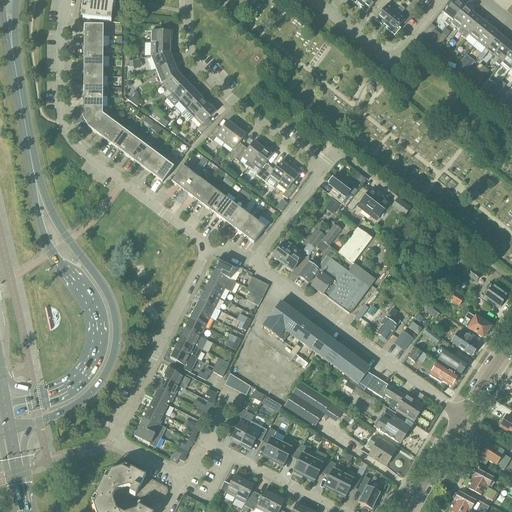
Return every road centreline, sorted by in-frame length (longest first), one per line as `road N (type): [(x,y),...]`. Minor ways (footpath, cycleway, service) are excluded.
road 1 (secondary): [(8,433),(87,398),(104,378),(115,337),(106,293),(47,207),(23,125)]
road 2 (secondary): [(23,125),(41,231),(86,299),(95,331),(92,357),(76,380),(53,395),(3,406)]
road 3 (residential): [(208,247),(80,152),(63,130),(66,0)]
road 4 (residential): [(184,477),(121,442),(117,426),(208,247)]
road 5 (residential): [(460,417),(252,262)]
road 6 (residential): [(322,170),(196,65),(187,0)]
road 7 (residential): [(312,0),(390,63),(442,0)]
road 8 (residential): [(204,441),(343,511)]
